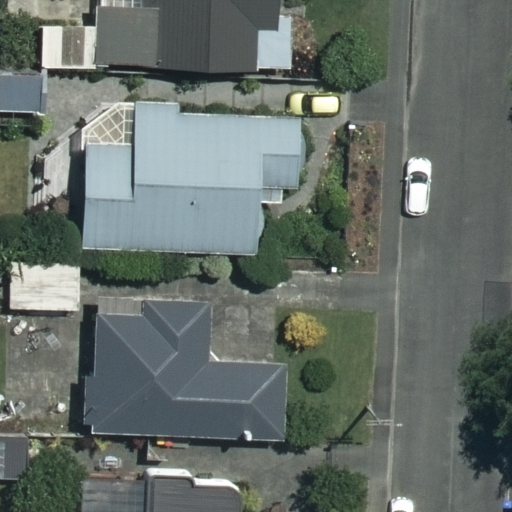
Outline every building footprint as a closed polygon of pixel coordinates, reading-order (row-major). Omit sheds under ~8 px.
[(0,67),(39,67),(285,67),(285,0),(130,0),(131,3),(86,3),(86,31),(0,31),(0,67)] [(39,67),(0,67),(0,119),(39,119),(39,67)] [(297,114),(134,111),(133,145),(87,144),(85,246),(259,249),(261,184),(295,185),(297,114)] [(81,261),(0,262),(0,307),(82,306),(81,261)] [(211,355),(212,297),(96,295),(94,430),(281,434),(283,357),(211,355)] [(23,430),(0,428),(0,477),(21,479),(23,430)] [(238,511),(239,485),(58,479),(57,511),(238,511)]
